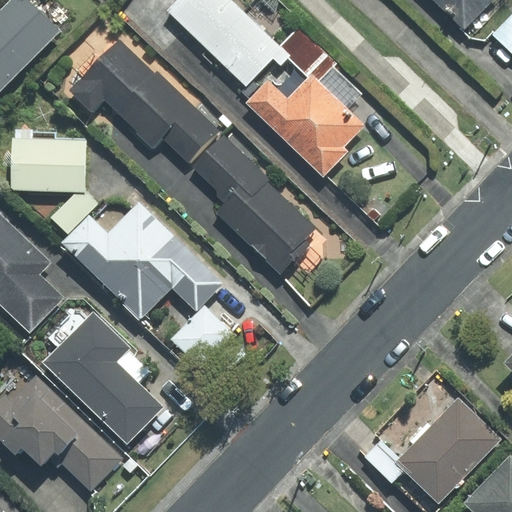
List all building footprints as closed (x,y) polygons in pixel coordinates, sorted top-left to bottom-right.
[(0,98),(65,32),(32,0),(16,0),(0,16),(0,98)] [(371,97),(338,64),(300,26),(280,47),(233,0),(184,0),(175,9),(252,86),(277,61),(284,68),(293,59),(313,79),(289,102),(275,88),(249,114),(322,187),(354,156),(344,145),(368,121),(357,110),(371,97)] [(441,0),(474,30),(501,0),(441,0)] [(511,9),(493,30),(511,47),(511,9)] [(157,153),(168,141),(191,163),(223,130),(127,40),(96,73),(74,97),(98,119),(113,103),(126,116),(122,120),(157,153)] [(309,254),(304,249),(324,230),(233,134),(197,168),(230,203),(218,214),(276,275),(282,270),(287,275),(309,254)] [(103,203),(92,192),(95,141),(18,137),(15,188),(80,191),(56,218),(73,234),(103,203)] [(240,336),(211,305),(231,286),(151,202),(136,216),(128,207),(107,226),(99,218),(73,243),(143,316),(177,284),(203,312),(177,337),(207,367),(240,336)] [(71,293),(47,270),(56,261),(0,206),(0,297),(10,308),(34,331),(71,293)] [(171,413),(142,382),(156,368),(101,311),(52,358),(87,395),(136,446),(171,413)] [(42,374),(7,409),(0,416),(0,429),(27,456),(41,442),(93,492),(127,457),(42,374)] [(396,486),(412,470),(447,505),(509,443),(464,398),(402,460),(381,439),(365,455),(396,486)] [(511,511),(511,460),(472,504),(480,511),(511,511)] [(0,511),(23,511),(0,490),(0,511)]
